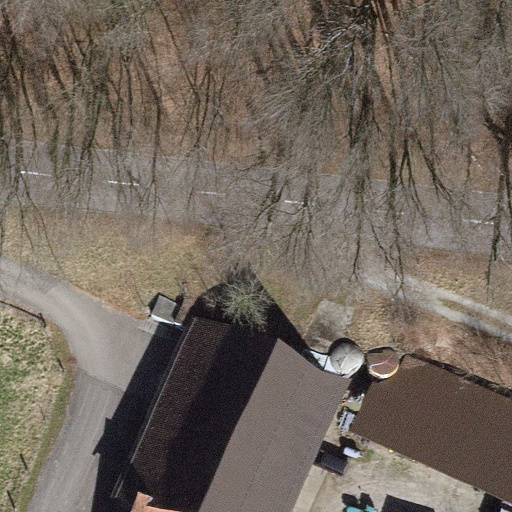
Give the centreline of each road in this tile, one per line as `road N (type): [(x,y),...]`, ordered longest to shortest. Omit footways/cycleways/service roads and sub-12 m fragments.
road 1 (secondary): [(0,164),(511,218)]
road 2 (track): [(0,279),(120,333),(51,511)]
